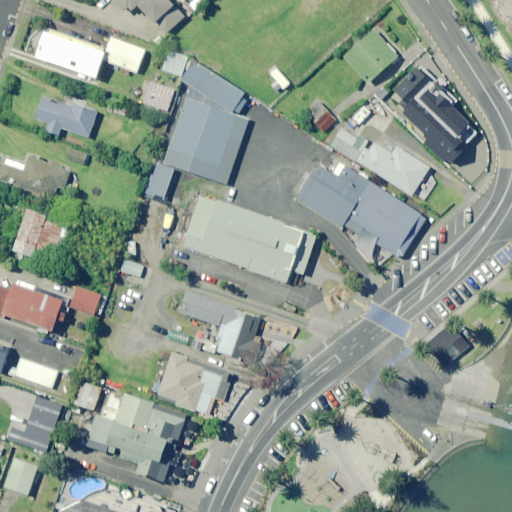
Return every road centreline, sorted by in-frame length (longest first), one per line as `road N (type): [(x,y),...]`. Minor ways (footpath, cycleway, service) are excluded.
road 1 (residential): [(511,162),(494,210),(460,253),(273,415),(217,511)]
road 2 (residential): [(425,0),(482,86),(511,151)]
